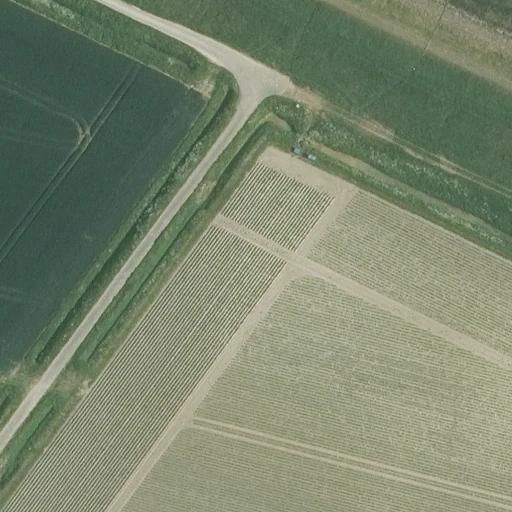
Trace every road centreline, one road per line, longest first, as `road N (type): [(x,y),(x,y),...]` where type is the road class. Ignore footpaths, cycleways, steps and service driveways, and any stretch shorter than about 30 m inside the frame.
road 1 (unclassified): [(0,443),(248,104),(249,83),(238,66),(101,0)]
road 2 (track): [(511,197),(294,98),(250,94)]
